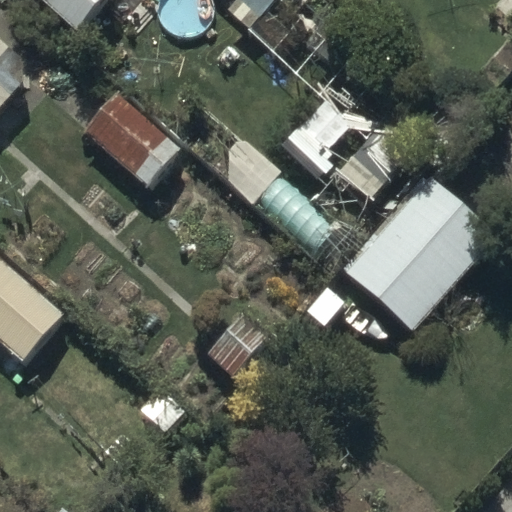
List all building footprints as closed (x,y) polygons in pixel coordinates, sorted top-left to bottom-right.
[(27,0),(84,49),(127,0),(27,0)] [(228,0),(264,31),(291,0),(228,0)] [(0,132),(30,99),(30,79),(0,52),(0,132)] [(119,107),(88,140),(154,201),(185,168),(119,107)] [(430,189),(346,284),(419,348),(503,254),(430,189)] [(0,264),(0,350),(27,374),(69,328),(0,264)]
